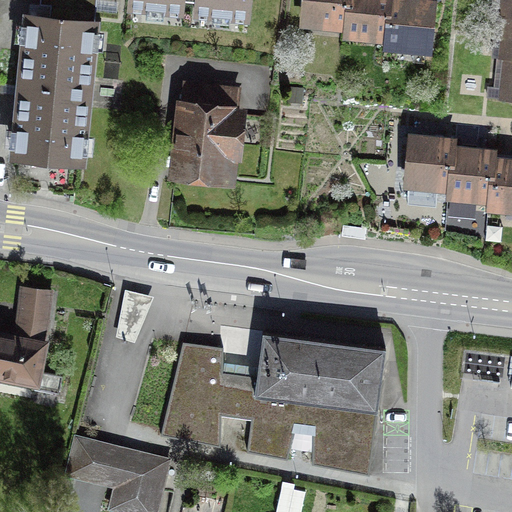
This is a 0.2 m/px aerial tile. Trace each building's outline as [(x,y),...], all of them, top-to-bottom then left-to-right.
[(94,22),(96,0),(40,0),(40,4),(51,5),(50,18),(94,22)] [(129,0),(129,7),(182,12),(183,0),(185,0),(196,1),(195,13),(248,18),(249,0),(129,0)] [(306,0),(305,19),(345,23),(346,23),(348,0),(306,0)] [(348,0),(346,23),(345,23),(345,31),(385,35),(387,35),(389,0),(348,0)] [(432,3),(398,0),(389,0),(387,35),(385,35),(385,43),(428,47),(432,3)] [(511,0),(503,0),(502,16),(506,16),(511,17),(511,0)] [(50,18),(28,16),(14,156),(81,162),(95,23),(94,22),(50,18)] [(511,17),(506,16),(502,57),(506,57),(511,58),(511,17)] [(511,58),(506,57),(502,98),(511,98),(511,58)] [(238,92),(185,86),(182,107),(193,109),(189,147),(178,145),(175,171),(223,177),(223,175),(232,176),(239,113),(236,112),(238,92)] [(408,181),(449,184),(450,185),(453,148),(454,148),(455,141),(412,137),(408,181)] [(495,152),(454,148),(453,148),(450,185),(449,184),(448,192),(489,196),(490,196),(493,160),(495,160),(495,152)] [(511,161),(495,160),(493,160),(490,196),(489,196),(488,204),(511,205),(511,161)] [(365,228),(343,226),(342,235),(363,237),(365,228)] [(62,376),(38,371),(47,324),(51,291),(22,287),(18,316),(14,337),(0,334),(0,374),(34,382),(33,387),(59,393),(62,376)] [(122,303),(116,336),(134,342),(148,309),(154,296),(124,289),(122,303)] [(386,347),(262,331),(257,376),(223,372),(223,347),(183,342),(161,435),(220,446),(221,415),(251,419),(247,451),(287,459),(296,424),(313,427),(312,464),(369,475),(386,347)] [(115,488),(110,507),(130,511),(155,511),(169,459),(125,448),(110,445),(76,436),(66,476),(95,483),(115,488)] [(301,511),(309,483),(284,477),(275,511),(301,511)]
